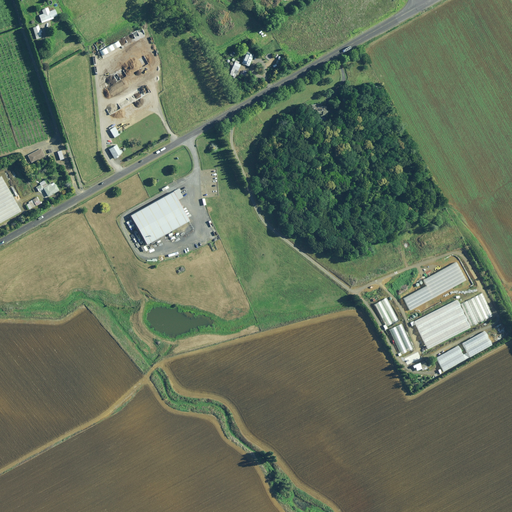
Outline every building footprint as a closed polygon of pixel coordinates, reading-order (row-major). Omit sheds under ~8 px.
[(49,12),(47,8),(42,10),(43,14),(39,16),(42,23),(54,18),(53,17),(57,15),(54,10),(49,12)] [(42,38),(38,26),(32,28),(36,39),(42,38)] [(146,36),(141,28),(99,51),(104,60),(146,36)] [(253,54),(246,52),(242,63),(249,66),(253,54)] [(145,67),(140,58),(102,79),(107,88),(145,67)] [(240,65),(235,62),(230,75),(235,77),(240,65)] [(148,94),(143,86),(105,107),(110,116),(148,94)] [(316,109),(316,114),(324,114),(324,116),(329,115),(328,104),(313,105),(313,109),(316,109)] [(119,135),(114,127),(109,130),(114,138),(119,135)] [(119,151),(116,145),(108,149),(114,159),(118,157),(118,155),(122,152),(121,150),(119,151)] [(45,156),(41,149),(27,156),(31,163),(45,156)] [(0,222),(20,212),(0,176),(0,222)] [(47,186),(44,180),(39,183),(40,185),(36,187),(38,192),(43,189),(48,197),(59,191),(54,183),(51,185),(50,184),(47,186)] [(188,221),(172,192),(130,216),(146,245),(188,221)] [(36,197),(28,202),(29,205),(34,203),(36,206),(40,203),(36,197)] [(398,320),(386,298),(374,304),(385,325),(383,326),(385,330),(388,328),(387,326),(398,320)] [(484,320),(473,298),(461,304),(472,327),(484,320)] [(471,327),(457,300),(414,322),(428,349),(471,327)] [(401,324),(389,330),(400,352),(398,353),(399,356),(414,349),(401,324)] [(470,357),(492,345),(484,331),(462,343),(467,352),(462,354),(458,346),(454,348),(454,346),(447,350),(448,351),(436,358),(443,372),(470,357)] [(427,369),(424,361),(419,363),(422,371),(427,369)]
